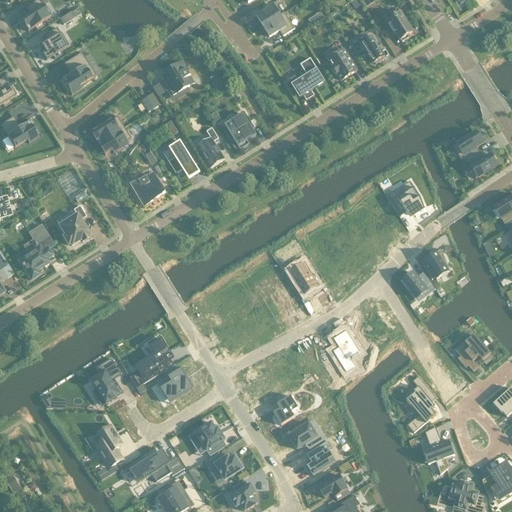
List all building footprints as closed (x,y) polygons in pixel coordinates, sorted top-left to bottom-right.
[(50,18),(38,0),(37,0),(25,8),(29,14),(20,20),(28,32),(34,28),(36,31),(44,27),(42,24),(50,18)] [(263,27),(280,16),(274,6),(256,17),(257,18),(263,27)] [(409,27),(411,26),(406,19),(404,20),(398,9),(385,17),(391,27),(390,28),(394,34),(395,34),(400,41),(401,41),(402,43),(410,38),(408,36),(413,33),(409,27)] [(77,10),(72,13),(75,18),(80,15),(77,10)] [(71,12),(59,20),(63,26),(75,18),(72,13),(71,12)] [(284,14),(280,16),(263,27),(268,37),(269,38),(280,31),(283,37),(295,30),(284,14)] [(316,17),(309,21),(313,27),(319,22),(316,17)] [(68,47),(57,29),(43,37),(47,43),(40,47),(43,51),(40,52),(46,61),(53,57),(54,60),(62,55),(60,52),(68,47)] [(384,58),(377,47),(381,45),(381,46),(382,46),(372,30),(365,35),(369,40),(362,45),(362,43),(353,49),(360,59),(367,54),(369,57),(369,58),(370,60),(373,64),(375,63),(376,65),(377,64),(378,65),(378,64),(382,62),(382,61),(384,60),(383,58),(384,58)] [(128,54),(138,46),(130,37),(121,44),(128,54)] [(357,72),(344,51),(329,61),(333,68),(331,69),(335,75),(337,74),(342,81),(357,72)] [(70,75),(59,82),(67,95),(69,93),(71,96),(81,90),(80,87),(96,77),(81,53),(64,64),(70,75)] [(325,83),(317,70),(311,59),(301,66),(307,76),(291,85),(300,99),(304,97),(306,101),(314,96),(311,91),(318,88),(325,83)] [(182,65),(161,78),(174,97),(195,84),(182,65)] [(223,78),(213,84),(216,89),(226,83),(223,78)] [(160,84),(153,88),(158,96),(165,92),(160,84)] [(0,106),(2,105),(4,108),(11,104),(9,101),(16,96),(11,88),(8,89),(6,85),(0,88),(0,106)] [(161,106),(153,94),(147,98),(155,110),(161,106)] [(155,110),(147,98),(141,101),(149,113),(155,110)] [(189,109),(184,112),(188,117),(193,114),(189,109)] [(220,120),(216,113),(211,116),(215,123),(220,120)] [(257,136),(243,115),(237,118),(240,122),(233,127),(232,126),(230,127),(231,128),(229,129),(228,129),(227,129),(235,142),(232,144),(236,151),(239,149),(240,151),(250,145),(247,141),(250,138),(251,140),(257,136)] [(39,138),(37,135),(39,133),(31,121),(20,128),(13,117),(0,125),(0,126),(14,149),(27,141),(28,144),(39,138)] [(99,129),(92,134),(98,145),(125,128),(118,117),(114,120),(112,117),(97,127),(99,129)] [(179,134),(171,122),(165,126),(172,137),(179,134)] [(125,128),(98,145),(105,156),(112,151),(114,154),(130,145),(128,142),(132,139),(125,128)] [(225,161),(214,143),(219,139),(212,129),(207,132),(211,139),(197,147),(211,169),(225,161)] [(457,145),(453,147),(464,164),(468,162),(480,154),(480,153),(477,155),(474,149),(476,148),(485,143),(478,132),(465,140),(464,137),(455,142),(457,145)] [(196,167),(180,142),(169,149),(175,159),(169,163),(176,174),(183,170),(185,174),(189,180),(200,173),(196,167)] [(150,152),(146,155),(152,166),(157,163),(150,152)] [(480,154),(468,162),(471,168),(469,169),(476,180),(499,166),(492,155),(484,160),(482,161),(478,156),(480,155),(480,154)] [(153,174),(132,187),(144,207),(165,193),(153,174)] [(410,182),(388,196),(401,217),(406,213),(408,216),(411,221),(416,218),(425,212),(420,197),(410,182)] [(501,201),(493,206),(504,225),(511,220),(511,197),(503,203),(501,201)] [(0,219),(11,216),(6,198),(0,199),(0,219)] [(29,206),(27,200),(21,201),(22,208),(29,206)] [(380,209),(366,218),(382,243),(396,234),(392,227),(391,227),(391,226),(392,226),(392,225),(399,221),(389,206),(388,204),(387,205),(387,207),(381,211),(380,209)] [(89,235),(80,221),(86,217),(79,207),(73,211),(76,215),(59,226),(65,236),(63,237),(68,246),(70,245),(71,247),(81,240),(82,243),(89,238),(88,236),(89,235)] [(28,256),(18,262),(22,267),(21,267),(22,269),(23,269),(31,281),(39,276),(38,275),(37,274),(42,271),(41,269),(49,264),(47,260),(52,257),(49,252),(43,242),(48,239),(41,228),(30,235),(39,249),(28,256)] [(359,230),(345,239),(359,260),(372,251),(359,230)] [(441,250),(424,261),(429,268),(425,271),(432,281),(435,279),(436,280),(437,281),(450,273),(448,270),(443,256),(443,255),(441,250)] [(0,296),(4,293),(0,286),(0,284),(14,275),(0,252),(0,296)] [(305,263),(290,272),(305,296),(306,296),(310,293),(320,287),(305,263)] [(413,274),(402,282),(414,301),(431,290),(425,277),(417,281),(413,274)] [(511,282),(510,278),(502,281),(504,287),(511,282)] [(270,286),(261,291),(267,300),(271,298),(282,315),(290,310),(288,307),(294,304),(288,295),(294,291),(287,279),(272,288),(270,286)] [(264,300),(259,303),(262,307),(263,308),(265,307),(268,305),(264,300)] [(238,325),(224,334),(232,347),(242,340),(243,342),(254,335),(253,334),(260,329),(249,313),(235,321),(238,325)] [(347,331),(333,340),(339,349),(337,349),(339,352),(334,355),(346,374),(356,368),(351,360),(361,353),(347,331)] [(460,357),(456,359),(462,366),(465,363),(473,373),(479,368),(472,360),(478,355),(482,360),(489,354),(473,336),(464,343),(466,346),(457,353),(460,357)] [(139,372),(129,378),(137,390),(143,385),(156,378),(153,373),(157,370),(161,375),(165,372),(174,366),(168,357),(171,355),(162,341),(152,347),(156,355),(136,368),(139,372)] [(102,374),(91,381),(97,390),(92,393),(96,399),(101,396),(106,405),(121,396),(124,394),(121,390),(121,389),(118,385),(115,380),(122,376),(111,360),(98,368),(102,374)] [(439,364),(426,375),(442,394),(454,383),(456,385),(462,379),(451,366),(445,371),(439,364)] [(168,377),(157,384),(170,405),(194,390),(182,369),(180,370),(176,365),(174,366),(165,372),(168,377)] [(262,373),(252,380),(260,392),(262,391),(266,397),(268,396),(271,400),(285,392),(272,370),(263,375),(262,373)] [(415,394),(406,401),(419,417),(412,423),(418,430),(419,430),(440,412),(432,403),(422,392),(427,388),(418,378),(413,382),(418,388),(414,392),(415,394)] [(143,385),(137,390),(140,395),(147,390),(143,385)] [(511,389),(493,405),(502,415),(503,414),(507,419),(511,414),(511,389)] [(280,410),(274,414),(281,426),(295,418),(292,413),(298,409),(291,397),(277,405),(280,410)] [(314,421),(289,437),(297,450),(305,446),(310,443),(313,448),(326,440),(314,421)] [(212,423),(189,438),(195,449),(202,445),(210,458),(227,447),(223,442),(225,440),(218,430),(216,431),(212,423)] [(103,442),(96,447),(110,468),(122,460),(116,450),(123,446),(111,427),(99,435),(103,442)] [(430,448),(423,451),(427,461),(428,466),(436,463),(437,463),(441,475),(440,475),(441,476),(450,468),(447,459),(455,456),(450,444),(449,441),(442,444),(440,438),(428,443),(430,448)] [(310,461),(305,464),(313,477),(336,463),(328,450),(332,448),(328,442),(306,455),(310,461)] [(163,450),(130,471),(138,485),(152,476),(157,484),(171,475),(173,477),(174,477),(184,471),(185,470),(177,459),(171,463),(163,450)] [(219,456),(206,464),(215,479),(221,475),(225,481),(243,470),(235,457),(230,461),(228,458),(222,461),(219,456)] [(348,463),(338,469),(342,474),(351,468),(348,463)] [(496,473),(491,476),(498,487),(492,490),(494,493),(499,501),(511,492),(511,475),(505,465),(498,469),(494,471),(496,473)] [(184,471),(174,477),(176,480),(186,474),(184,471)] [(339,476),(318,489),(325,499),(333,494),(338,502),(350,494),(345,486),(346,486),(339,476)] [(17,485),(13,478),(6,483),(10,489),(17,485)] [(236,494),(230,498),(236,508),(241,506),(244,511),(245,511),(258,504),(252,496),(256,494),(250,485),(249,487),(245,481),(233,489),(236,494)] [(166,494),(152,503),(153,503),(157,501),(164,511),(184,511),(189,509),(182,497),(186,495),(178,482),(164,491),(166,494)] [(441,494),(438,506),(445,508),(446,507),(455,509),(466,511),(465,511),(483,511),(485,507),(481,506),(483,499),(478,497),(478,495),(472,493),(474,487),(470,486),(465,485),(465,484),(462,483),(460,490),(454,488),(453,490),(448,488),(445,495),(441,494)] [(330,511),(358,511),(356,508),(359,506),(354,497),(330,511)]
